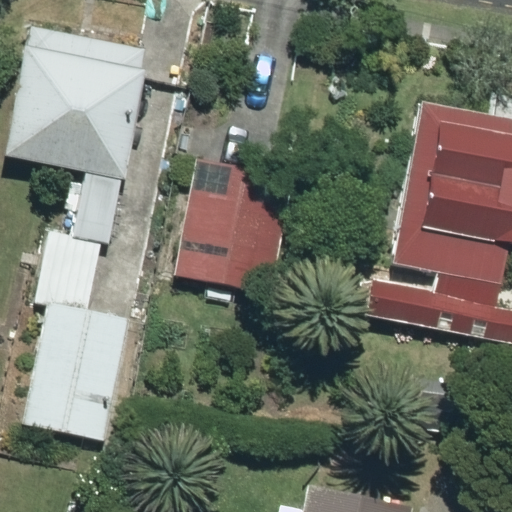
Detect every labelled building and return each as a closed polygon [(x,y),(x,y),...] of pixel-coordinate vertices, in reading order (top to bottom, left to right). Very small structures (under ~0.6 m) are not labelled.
[(0,164),(82,179),(70,242),(106,249),(139,76),(20,54),(0,164)] [(511,127),(417,111),(388,271),(433,279),(429,296),(373,286),(367,324),(511,350),(511,316),(494,314),(504,254),(511,255),(511,127)] [(192,166),(171,283),(267,300),(288,183),(192,166)] [(45,310),(21,431),(102,446),(124,325),(45,310)] [(404,511),(304,492),(299,511),(404,511)]
